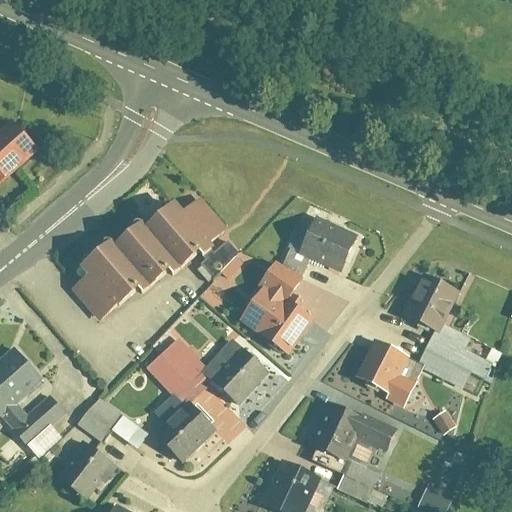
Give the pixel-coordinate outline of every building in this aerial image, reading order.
[(0,184),(38,147),(5,114),(0,118),(0,184)] [(64,278),(100,325),(223,233),(187,186),(64,278)] [(322,210),(300,248),(350,276),(372,238),(322,210)] [(430,266),(405,314),(439,332),(464,283),(430,266)] [(247,313),(289,346),(316,312),(274,279),(247,313)] [(421,378),(477,400),(491,366),(462,355),(467,343),(439,332),(421,378)] [(376,343),(355,382),(403,408),(424,369),(376,343)] [(219,386),(251,411),(278,375),(246,351),(219,386)] [(17,354),(0,368),(0,420),(0,421),(43,385),(17,354)] [(10,431),(27,451),(68,418),(51,397),(10,431)] [(159,430),(188,464),(220,437),(192,403),(159,430)] [(339,405),(319,449),(352,464),(372,473),(392,429),(339,405)] [(67,480),(95,502),(121,469),(93,447),(67,480)] [(281,460),(260,504),(278,511),(310,511),(326,481),(281,460)] [(352,464),(338,495),(367,509),(382,477),(372,473),(352,464)]
